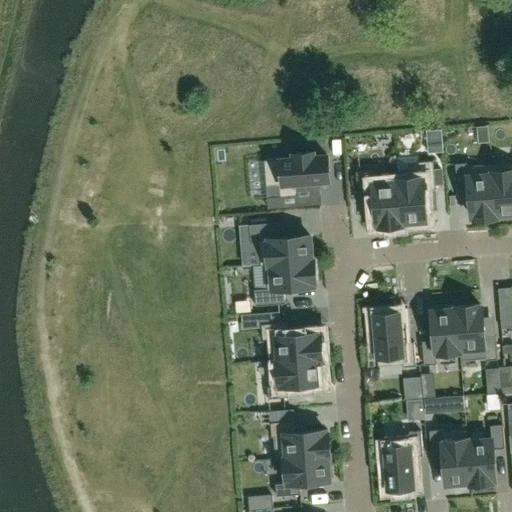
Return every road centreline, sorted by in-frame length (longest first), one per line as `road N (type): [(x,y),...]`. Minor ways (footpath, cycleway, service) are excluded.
road 1 (residential): [(345,257),(364,511)]
road 2 (residential): [(511,245),(345,257)]
